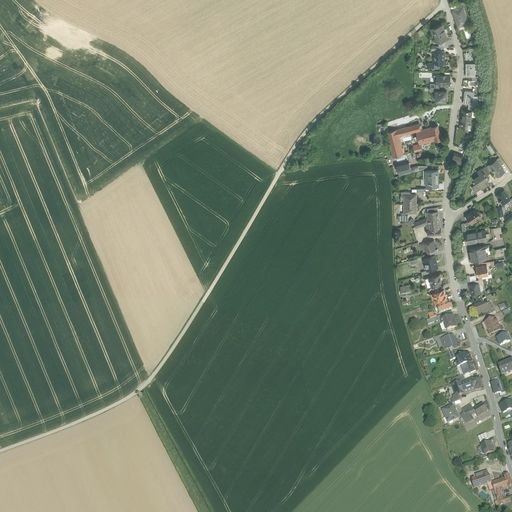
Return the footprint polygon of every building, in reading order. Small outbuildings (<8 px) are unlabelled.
[(457,9),(453,10),(458,28),(470,25),(464,8),(464,7),(457,9)] [(432,35),(434,34),(437,43),(448,39),(444,24),(430,29),(432,35)] [(446,52),(434,51),(433,64),(441,64),(445,64),(446,52)] [(476,64),(466,64),(466,77),(472,77),(476,77),(476,64)] [(437,75),(436,85),(440,85),(451,85),(451,75),(437,75)] [(436,92),(436,103),(447,103),(447,92),(440,92),(436,92)] [(465,92),(464,104),(469,105),(474,105),(475,92),(465,92)] [(462,120),(472,121),(473,113),(473,112),(468,111),(463,111),(462,120)] [(472,121),(462,120),(461,129),(471,130),(472,121)] [(400,135),(416,131),(423,130),(421,124),(399,129),(400,135)] [(423,130),(416,131),(419,146),(443,140),(439,126),(423,130)] [(405,155),(400,135),(399,129),(387,132),(393,157),(405,155)] [(464,157),(453,154),(453,161),(461,164),(464,157)] [(498,159),(489,165),(494,172),(498,177),(506,172),(498,159)] [(397,166),(399,176),(416,172),(415,169),(419,169),(418,166),(411,168),(410,163),(397,166)] [(494,172),(489,165),(484,168),(489,175),(494,172)] [(478,183),(482,190),(490,185),(487,181),(491,179),(489,175),(484,168),(473,175),(478,183)] [(440,170),(427,170),(427,179),(440,179),(440,170)] [(440,179),(427,179),(427,188),(440,188),(440,179)] [(482,190),(478,183),(472,187),(476,194),(482,190)] [(504,188),(496,194),(503,204),(511,198),(504,188)] [(404,195),(404,205),(417,204),(417,195),(404,195)] [(404,205),(404,214),(418,214),(417,204),(404,205)] [(466,215),(471,223),(482,215),(477,208),(466,215)] [(439,212),(427,213),(428,218),(414,223),(417,229),(427,225),(428,237),(442,236),(439,212)] [(412,217),(401,223),(403,227),(414,221),(412,217)] [(478,241),(488,239),(486,228),(476,230),(478,241)] [(468,242),(478,241),(476,230),(466,232),(468,242)] [(434,240),(420,245),(422,249),(425,248),(426,252),(430,251),(437,249),(434,240)] [(484,245),(469,248),(472,262),(488,259),(484,245)] [(436,256),(424,260),(427,271),(439,267),(436,256)] [(476,265),(478,276),(489,274),(487,263),(476,265)] [(432,286),(443,283),(440,272),(429,275),(432,286)] [(469,284),(472,294),(481,292),(480,284),(479,282),(475,283),(469,284)] [(400,293),(409,292),(408,284),(399,286),(400,293)] [(446,293),(444,288),(431,293),(433,297),(446,293)] [(448,297),(446,293),(433,297),(435,302),(448,297)] [(449,302),(448,297),(435,302),(436,307),(438,306),(449,302)] [(489,299),(474,305),(478,315),(493,309),(489,299)] [(451,301),(449,302),(438,306),(440,311),(453,306),(451,301)] [(504,318),(510,316),(508,309),(501,311),(504,318)] [(445,322),(447,331),(457,327),(453,315),(441,319),(442,323),(445,322)] [(496,317),(484,321),(489,335),(501,330),(496,317)] [(498,338),(501,346),(510,342),(507,334),(498,338)] [(454,335),(439,339),(443,351),(457,346),(454,335)] [(461,366),(472,361),(469,352),(458,356),(459,360),(455,361),(458,367),(461,366)] [(511,359),(498,365),(503,377),(511,373),(511,359)] [(465,375),(476,371),(472,361),(461,366),(465,375)] [(460,396),(476,390),(482,389),(480,377),(473,378),(473,377),(451,385),(455,394),(459,393),(460,396)] [(501,394),(498,382),(492,384),(495,396),(501,394)] [(459,393),(455,394),(452,395),(453,398),(452,398),(454,402),(462,400),(460,396),(459,393)] [(511,402),(511,401),(500,406),(503,413),(511,409),(511,402)] [(478,417),(488,411),(483,403),(473,409),(476,413),(478,417)] [(476,413),(473,409),(471,404),(462,409),(464,412),(460,414),(462,418),(460,419),(463,425),(469,421),(470,423),(474,420),(471,415),(476,413)] [(442,410),(448,423),(459,419),(453,405),(442,410)] [(490,442),(481,444),(485,455),(488,454),(493,452),(490,442)] [(474,489),(487,484),(491,483),(487,471),(475,475),(476,479),(471,480),(474,489)] [(487,484),(490,491),(494,490),(498,501),(494,502),(496,507),(499,506),(500,506),(504,505),(505,504),(504,504),(510,502),(509,498),(503,500),(500,491),(511,487),(511,482),(509,475),(504,477),(505,479),(492,483),(491,483),(487,484)]
